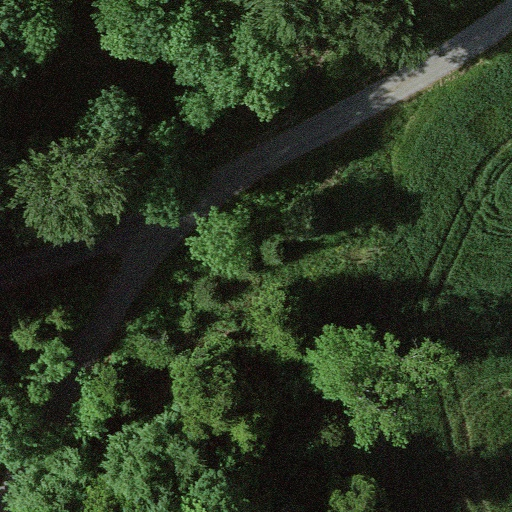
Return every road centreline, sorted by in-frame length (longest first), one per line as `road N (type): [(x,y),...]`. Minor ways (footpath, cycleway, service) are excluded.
road 1 (unclassified): [(186,208),(511,7)]
road 2 (unclassified): [(8,511),(24,462),(112,307),(186,208)]
road 3 (unclassified): [(186,208),(0,277)]
